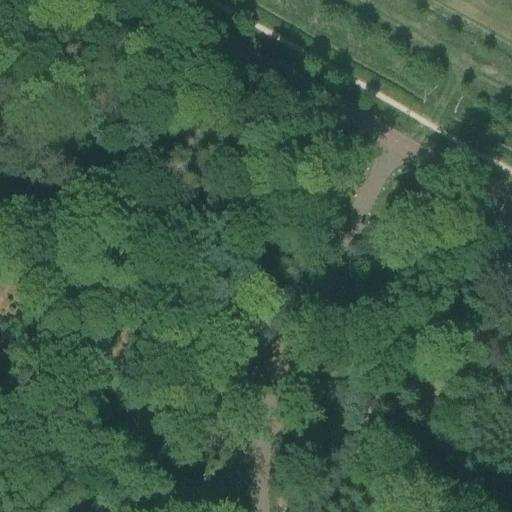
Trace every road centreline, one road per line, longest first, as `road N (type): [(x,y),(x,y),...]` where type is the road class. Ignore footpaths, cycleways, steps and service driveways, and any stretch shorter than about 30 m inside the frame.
road 1 (unclassified): [(405,148),(256,390),(247,426),(256,511)]
road 2 (unclassified): [(405,148),(144,0)]
road 3 (unclassified): [(511,211),(405,148)]
